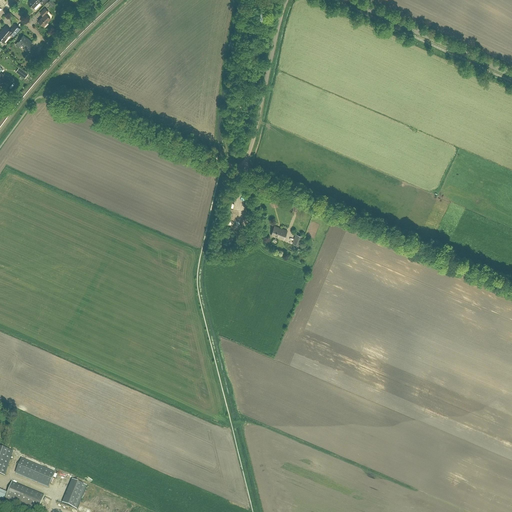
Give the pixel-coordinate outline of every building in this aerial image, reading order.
[(48,11),(45,8),(41,13),(43,16),(38,21),(43,26),(50,18),(45,14),(48,11)] [(20,28),(14,23),(12,26),(13,27),(10,30),(6,26),(2,31),(3,31),(0,34),(0,39),(3,42),(10,33),(14,36),(20,28)] [(28,39),(23,35),(20,38),(21,39),(15,45),(18,47),(19,47),(21,44),(25,47),(24,49),(31,55),(35,49),(30,45),(32,42),(29,38),(28,39)] [(3,74),(0,72),(0,83),(5,87),(10,80),(8,78),(9,76),(4,72),(3,74)] [(287,231),(274,226),(271,234),(277,237),(277,236),(280,237),(279,238),(284,240),(287,231)] [(302,237),(295,234),(292,243),(299,246),(302,237)] [(0,474),(3,475),(11,451),(0,447),(0,474)] [(21,459),(15,474),(48,488),(54,473),(21,459)] [(87,487),(72,480),(62,504),(77,510),(87,487)] [(9,490),(5,500),(34,511),(37,511),(44,496),(12,483),(9,490)]
